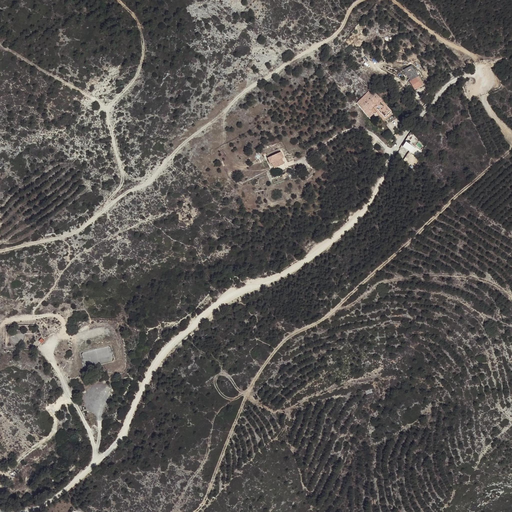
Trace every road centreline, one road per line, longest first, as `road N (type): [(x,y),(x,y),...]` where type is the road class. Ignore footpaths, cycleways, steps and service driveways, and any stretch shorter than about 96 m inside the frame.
road 1 (track): [(359,0),(334,34),(232,100),(147,183),(80,229),(0,250)]
road 2 (track): [(301,159),(343,132),(370,133),(391,153),(376,192),(326,245),(231,293),(182,335)]
road 3 (track): [(182,335),(154,366),(110,450),(67,490),(24,511)]
road 4 (track): [(334,309),(511,145)]
road 5 (track): [(105,207),(123,177),(107,115),(142,54),(134,17),(118,0)]
road 6 (track): [(94,464),(94,444),(43,349),(63,329),(61,317),(0,326)]
road 7 (track): [(182,335),(193,342),(188,368),(228,376),(246,391),(277,347),(334,309)]
road 8 (track): [(334,309),(364,298),(377,282),(429,275),(483,280),(511,295)]
road 9 (track): [(511,131),(479,95),(469,52),(394,0)]
road 10 (track): [(195,511),(246,391)]
road 11 (track): [(0,46),(108,112)]
road 12 (track): [(391,153),(447,83),(479,75)]
